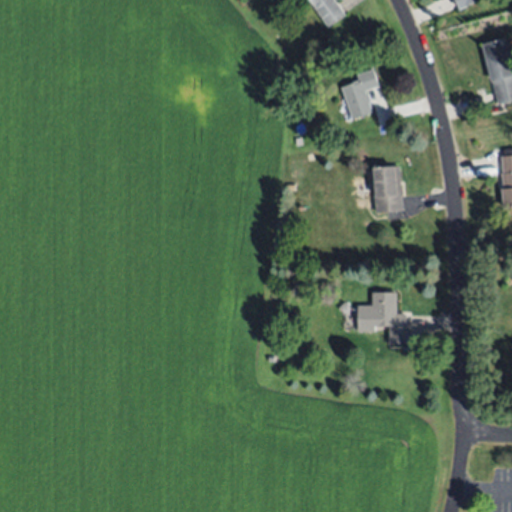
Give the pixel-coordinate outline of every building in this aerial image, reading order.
[(328,27),(309,0),(335,0),(346,14),(328,27)] [(477,0),(459,8),(455,0),(477,0)] [(511,100),(497,104),(491,80),(490,77),(482,44),(504,38),(511,75),(511,100)] [(341,87),(356,83),(354,74),(374,68),(379,84),(365,88),(372,113),(350,120),(341,87)] [(511,155),(511,207),(503,209),(499,173),(503,173),(501,157),(511,155)] [(374,167),(400,164),(405,210),(376,213),(375,196),(377,196),(374,167)] [(397,290),(398,311),(410,311),(410,342),(390,343),(390,325),(377,326),(377,330),(361,330),(360,306),(373,306),(373,291),(397,290)]
